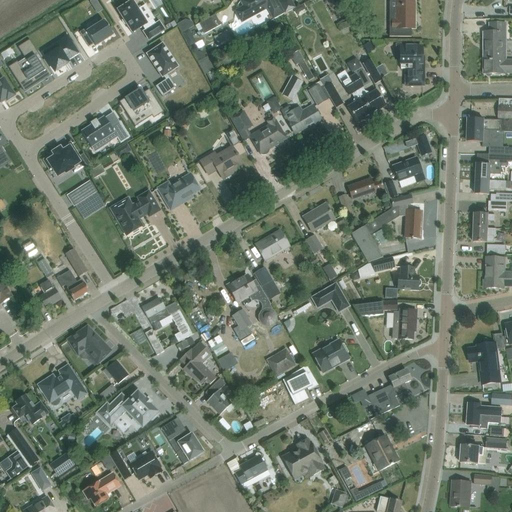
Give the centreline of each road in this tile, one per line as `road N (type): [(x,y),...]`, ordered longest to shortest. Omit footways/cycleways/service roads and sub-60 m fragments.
road 1 (unclassified): [(115,294),(408,119),(452,113)]
road 2 (residential): [(232,452),(322,400),(426,349),(442,349)]
road 3 (residential): [(26,154),(4,120),(118,46),(136,76)]
road 4 (residential): [(232,452),(89,309)]
road 5 (tertiary): [(452,113),(445,307)]
road 6 (residential): [(115,294),(26,154)]
road 7 (tertiary): [(442,349),(426,511)]
road 8 (residential): [(136,76),(26,154)]
